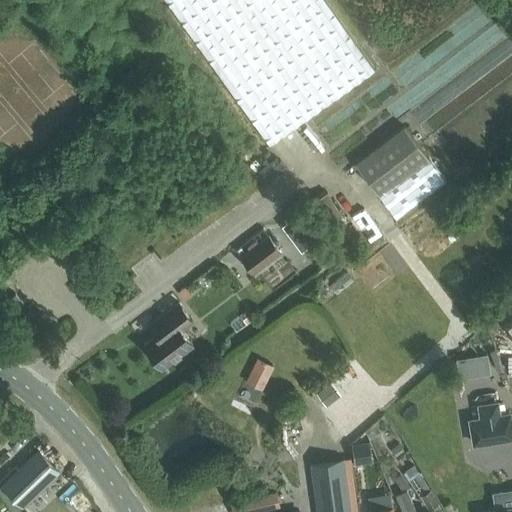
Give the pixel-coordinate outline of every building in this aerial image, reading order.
[(325,0),(166,0),(269,143),(290,128),(294,134),(286,140),(304,164),(325,148),(307,124),(299,130),(295,124),(374,68),(325,0)] [(404,125),(355,163),(380,195),(429,158),(404,125)] [(341,215),(326,191),(311,201),(325,225),(341,215)] [(281,225),(301,251),(314,241),(295,215),(281,225)] [(252,272),(281,251),(269,235),(240,257),(252,272)] [(14,309),(22,302),(15,294),(7,301),(14,309)] [(156,334),(144,344),(161,367),(192,343),(181,329),(192,321),(178,302),(148,324),(156,334)] [(261,391),(273,368),(257,360),(245,383),(261,391)] [(251,394),(244,413),(258,418),(265,399),(251,394)] [(468,417),(472,444),(511,437),(511,425),(509,410),(499,411),(497,399),(479,402),(481,415),(468,417)] [(372,460),(369,439),(350,442),(353,463),(372,460)] [(2,485),(21,505),(57,470),(38,450),(2,485)] [(431,477),(448,470),(442,456),(425,462),(431,477)] [(311,475),(316,511),(350,511),(344,470),(311,475)] [(511,511),(511,489),(492,493),(495,510),(484,511),(511,511)] [(403,511),(411,511),(416,510),(407,490),(396,495),(403,511)] [(441,504),(433,490),(423,495),(431,509),(441,504)] [(278,494),(252,500),(255,511),(257,511),(281,506),(278,494)]
